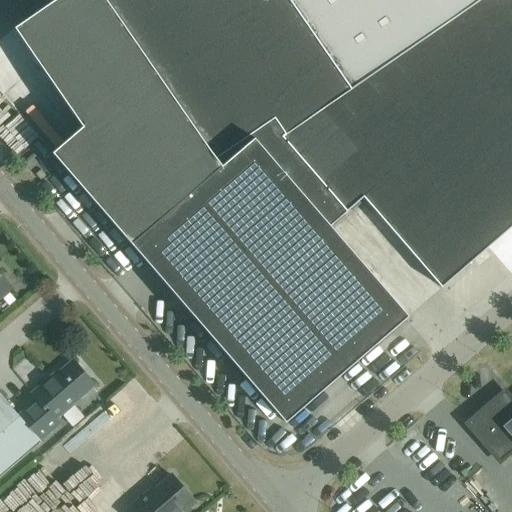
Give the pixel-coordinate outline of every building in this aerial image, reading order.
[(267,0),(55,0),(15,28),(86,126),(53,153),(286,423),(409,316),(331,226),(363,197),(442,288),(511,227),(511,0),(267,0)] [(108,229),(92,244),(104,256),(120,241),(108,229)] [(142,291),(154,284),(144,267),(132,274),(142,291)] [(0,298),(12,288),(0,274),(0,298)] [(404,354),(423,341),(417,333),(399,346),(404,354)] [(94,385),(73,361),(53,378),(52,377),(32,394),(40,404),(22,420),(6,401),(6,396),(2,391),(0,390),(0,477),(41,442),(40,440),(59,424),(55,419),(94,385)] [(511,400),(506,393),(469,425),(501,462),(511,451),(511,400)] [(86,431),(94,417),(85,412),(77,426),(86,431)] [(146,493),(128,509),(129,511),(189,511),(191,510),(191,506),(195,503),(172,475),(155,490),(148,496),(146,493)]
